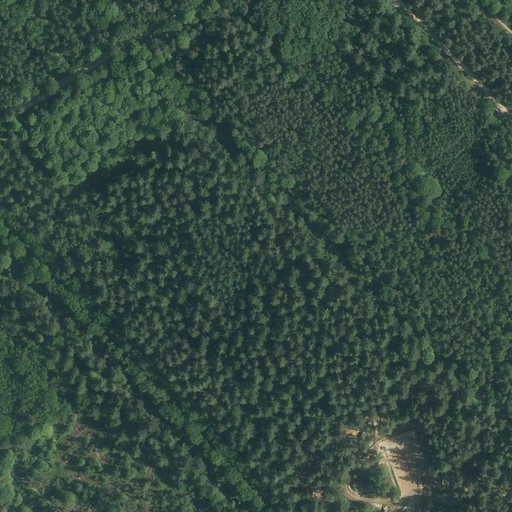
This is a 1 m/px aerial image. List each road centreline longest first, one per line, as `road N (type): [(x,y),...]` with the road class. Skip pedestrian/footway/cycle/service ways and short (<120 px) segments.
road 1 (track): [(7,118),(194,321),(328,232),(357,263)]
road 2 (tertiary): [(279,511),(0,215)]
road 3 (track): [(511,271),(247,0)]
road 4 (track): [(0,314),(86,407),(237,511)]
road 5 (track): [(357,263),(511,171)]
road 6 (track): [(194,321),(293,461)]
road 7 (track): [(396,0),(511,117)]
